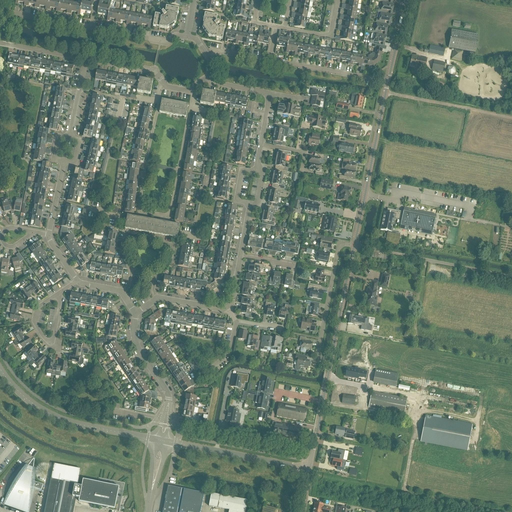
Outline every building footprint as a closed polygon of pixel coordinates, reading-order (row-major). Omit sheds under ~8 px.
[(392,12),(394,4),(385,2),(383,2),(381,9),(378,9),(378,12),(381,13),(385,13),(385,10),(392,12)] [(160,17),(160,16),(160,15),(155,14),(153,27),(157,27),(157,26),(159,27),(159,28),(167,29),(171,27),(176,23),(178,9),(166,7),(165,11),(166,12),(167,12),(166,13),(165,14),(164,14),(163,12),(161,14),(162,15),(162,16),(161,17),(160,17)] [(390,22),(392,15),(385,13),(381,13),(379,20),(376,20),(376,23),(377,23),(383,24),(383,21),(390,22)] [(215,21),(216,21),(217,16),(213,15),(205,14),(202,28),(208,37),(216,38),(217,37),(219,38),(219,39),(223,39),(225,27),(220,26),(219,27),(219,28),(218,27),(217,26),(218,26),(217,25),(219,24),(218,22),(216,24),(216,23),(215,22),(215,21)] [(370,28),(369,32),(375,33),(379,34),(379,31),(387,33),(388,25),(383,24),(377,23),(375,30),(373,30),(373,29),(370,28)] [(478,35),(452,30),(449,48),(475,53),(478,35)] [(385,43),(386,36),(379,34),(375,33),(374,40),(371,39),(370,44),(372,44),(377,45),(378,42),(385,43)] [(380,61),(382,49),(380,49),(381,46),(377,45),(372,44),(371,47),(376,48),(375,53),(373,53),(370,55),(377,64),(380,61)] [(445,48),(430,45),(428,53),(443,56),(445,48)] [(463,52),(454,50),(452,59),(461,61),(463,52)] [(361,64),(373,66),(377,64),(370,55),(368,56),(368,58),(363,57),(362,57),(361,64)] [(427,59),(412,56),(409,67),(424,70),(427,59)] [(445,63),(434,61),(432,70),(443,72),(445,63)] [(138,88),(137,92),(150,95),(153,81),(140,79),(139,79),(138,88)] [(318,91),(312,90),(311,96),(313,96),(311,105),(319,107),(320,99),(324,100),(325,94),(318,93),(318,91)] [(200,104),(207,105),(213,106),(214,102),(216,93),(215,93),(202,91),(200,104)] [(102,97),(92,94),(91,98),(92,99),(92,100),(101,102),(102,102),(103,97),(102,97)] [(353,94),(350,105),(354,106),(354,107),(361,109),(363,98),(356,97),(357,94),(353,94)] [(162,100),(159,113),(161,113),(186,118),(188,105),(175,102),(162,100)] [(152,110),(142,107),(140,113),(151,115),(152,110)] [(99,124),(100,118),(97,118),(87,115),(86,119),(87,120),(87,121),(98,124),(99,124)] [(325,126),(325,125),(326,125),(326,124),(327,122),(326,121),(325,121),(326,120),(322,119),(322,118),(314,117),(309,117),(308,123),(313,124),(312,127),(320,128),(321,125),(325,126)] [(357,128),(357,125),(350,124),(349,128),(351,128),(349,135),(360,137),(361,129),(357,129),(357,128)] [(85,132),(96,134),(97,129),(85,126),(84,130),(85,130),(85,132)] [(288,132),(289,128),(286,128),(281,127),(280,127),(280,130),(276,129),(274,129),(273,135),(284,137),(287,137),(288,131),(288,132)] [(83,133),(82,137),(86,138),(91,139),(92,139),(94,140),(96,134),(85,132),(84,133),(83,133)] [(320,135),(313,134),(313,137),(312,138),(309,137),(308,144),(309,144),(308,147),(314,148),(314,145),(318,146),(320,139),(319,139),(320,135)] [(278,142),(277,145),(285,147),(286,144),(283,143),(284,137),(273,135),(272,141),(273,142),(278,142)] [(338,143),(339,138),(336,137),(331,137),(330,144),(335,145),(335,142),(338,143)] [(341,143),(339,151),(353,154),(354,146),(341,143)] [(284,151),(283,154),(278,153),(276,153),(275,159),(286,161),(287,155),(290,156),(291,152),(284,151)] [(309,163),(310,163),(319,165),(320,158),(323,159),(324,156),(318,154),(317,157),(316,157),(310,156),(309,163)] [(274,166),(276,166),(281,167),(280,170),(288,171),(288,168),(285,167),(286,161),(275,159),(274,166)] [(356,165),(349,163),(349,160),(344,159),(343,162),(342,169),(344,170),(345,170),(346,170),(354,171),(355,171),(356,165)] [(309,170),(316,171),(315,174),(316,174),(323,176),(323,173),(322,172),(322,170),(319,170),(320,165),(319,165),(310,163),(309,170)] [(280,173),(275,172),(273,172),(272,178),(283,180),(284,174),(287,174),(288,171),(280,170),(280,173)] [(346,170),(345,170),(344,177),(340,176),(339,179),(347,180),(348,177),(354,179),(356,172),(355,171),(354,171),(346,170)] [(271,184),(272,184),(277,185),(277,188),(284,190),(285,186),(281,186),(283,180),(272,178),(271,184)] [(321,179),(320,187),(331,189),(332,182),(321,179)] [(79,192),(82,193),(83,188),(80,187),(72,185),(71,186),(70,186),(69,190),(79,192)] [(276,191),(271,190),(270,190),(269,196),(279,198),(280,192),(284,193),(284,190),(277,188),(276,191)] [(338,195),(337,200),(341,201),(341,200),(347,201),(348,197),(349,197),(350,189),(342,188),(340,196),(338,195)] [(227,200),(228,196),(226,195),(227,194),(218,192),(216,192),(215,199),(223,200),(224,199),(227,200)] [(269,203),(273,204),(272,206),(272,207),(278,208),(281,208),(281,205),(278,204),(279,198),(269,196),(267,203),(269,203)] [(8,198),(1,200),(3,207),(0,207),(0,211),(2,214),(4,217),(6,215),(5,212),(11,211),(10,207),(8,198)] [(15,206),(10,207),(11,211),(11,215),(14,214),(15,211),(20,212),(22,199),(16,198),(15,206)] [(477,207),(475,215),(485,217),(486,212),(494,214),(496,206),(488,204),(488,203),(478,201),(478,204),(477,207)] [(306,202),(304,211),(318,214),(320,205),(306,202)] [(65,209),(66,209),(66,211),(74,213),(76,213),(77,212),(78,209),(77,209),(77,208),(66,205),(65,209)] [(265,208),(263,208),(262,214),(273,216),(274,210),(277,211),(278,208),(272,207),(272,206),(271,206),(270,209),(265,208)] [(389,213),(387,213),(384,212),(381,230),(388,232),(388,231),(392,232),(394,220),(402,221),(400,229),(408,231),(420,233),(432,235),(431,236),(432,236),(436,215),(404,209),(403,212),(388,209),(387,209),(390,210),(389,213)] [(267,225),(275,226),(275,223),(272,222),(273,216),(262,214),(261,221),(263,221),(268,222),(267,225)] [(143,218),(127,215),(125,227),(128,228),(128,229),(140,231),(143,218)] [(164,222),(143,218),(140,231),(158,235),(161,235),(164,222)] [(323,225),(322,229),(322,230),(325,231),(334,233),(337,220),(327,218),(326,224),(324,224),(323,225)] [(72,224),(63,222),(63,223),(62,222),(61,227),(62,227),(61,230),(67,231),(68,228),(70,229),(72,224)] [(180,225),(164,222),(161,235),(174,238),(175,236),(177,237),(180,225)] [(71,232),(67,231),(67,234),(60,233),(60,235),(63,240),(62,240),(64,244),(65,243),(66,244),(67,244),(74,239),(75,238),(71,232)] [(401,234),(392,232),(388,231),(388,232),(387,236),(385,235),(385,238),(387,238),(386,242),(398,245),(401,234)] [(311,238),(317,240),(317,241),(321,242),(320,244),(320,247),(324,248),(324,249),(327,249),(330,250),(331,244),(332,242),(328,241),(329,237),(318,235),(312,234),(311,238)] [(257,239),(258,239),(258,236),(250,235),(247,247),(256,248),(257,244),(257,239)] [(76,244),(77,244),(74,239),(67,244),(66,244),(67,246),(66,246),(68,249),(76,244)] [(257,239),(257,244),(256,248),(264,250),(265,244),(266,241),(258,239),(257,239)] [(274,242),(266,241),(265,244),(264,250),(272,251),(274,244),(274,242)] [(274,242),(274,244),(272,251),(281,253),(281,251),(282,244),(283,243),(274,242)] [(283,243),(282,244),(281,251),(290,253),(291,244),(283,242),(283,243)] [(41,246),(38,243),(30,248),(33,253),(40,248),(40,247),(41,246)] [(72,253),(80,248),(77,244),(76,244),(68,249),(71,253),(72,252),(72,253)] [(298,254),(300,245),(291,244),(290,253),(298,254)] [(36,257),(44,252),(42,248),(41,249),(40,248),(33,253),(36,257)] [(80,248),(72,253),(73,254),(72,255),(74,258),(83,253),(80,248)] [(315,255),(316,255),(318,255),(317,261),(328,263),(329,256),(322,254),(323,251),(316,250),(316,251),(315,255)] [(44,252),(36,257),(39,262),(46,257),(46,256),(47,255),(44,252)] [(83,253),(74,258),(77,262),(78,261),(79,262),(86,257),(83,253)] [(16,255),(17,258),(12,260),(13,264),(15,272),(21,271),(19,263),(23,260),(19,254),(16,255)] [(12,260),(11,256),(8,257),(8,260),(3,259),(2,263),(1,272),(7,273),(8,265),(13,264),(12,260)] [(46,257),(39,262),(42,266),(51,261),(48,257),(47,258),(46,257)] [(91,263),(89,262),(86,257),(79,262),(79,263),(78,264),(81,268),(82,267),(84,271),(86,271),(87,265),(90,266),(91,263)] [(51,261),(42,266),(45,271),(53,266),(52,265),(53,264),(51,261)] [(87,265),(86,271),(89,272),(89,273),(93,274),(93,272),(95,273),(96,264),(91,263),(90,266),(87,265)] [(250,266),(249,267),(248,272),(254,273),(259,274),(260,270),(263,270),(264,265),(257,264),(256,267),(250,266)] [(53,266),(45,271),(48,275),(57,270),(54,266),(53,267),(53,266)] [(318,269),(317,275),(314,275),(313,276),(312,279),(313,280),(315,281),(324,283),(325,276),(322,276),(322,275),(323,275),(324,271),(318,269)] [(46,277),(49,281),(51,280),(59,275),(58,273),(59,273),(57,270),(48,275),(46,277)] [(248,275),(246,275),(246,281),(251,282),(256,282),(257,278),(259,279),(260,274),(259,274),(254,273),(253,276),(248,275)] [(281,274),(276,273),(274,274),(273,279),(270,279),(269,285),(274,286),(275,283),(279,283),(281,274)] [(215,280),(214,282),(218,287),(222,284),(223,281),(224,282),(225,277),(224,277),(224,276),(215,274),(214,280),(215,280)] [(55,284),(63,279),(61,275),(60,276),(59,275),(51,280),(55,284)] [(292,276),(287,275),(285,284),(289,285),(288,288),(293,289),(294,283),(291,283),(292,277),(292,276)] [(386,288),(388,279),(382,278),(380,287),(386,288)] [(23,279),(19,282),(22,286),(24,290),(20,293),(26,302),(31,298),(30,296),(33,294),(31,291),(27,286),(23,279)] [(207,282),(202,281),(200,292),(202,292),(201,293),(206,294),(206,293),(209,294),(213,291),(209,285),(207,285),(207,284),(208,283),(207,282)] [(36,282),(32,285),(31,283),(27,286),(31,291),(33,294),(35,292),(37,294),(42,291),(36,282)] [(243,289),(254,291),(254,287),(257,288),(257,283),(256,282),(251,282),(251,284),(245,283),(244,284),(243,289)] [(368,289),(367,292),(368,292),(367,297),(368,297),(367,302),(370,303),(370,305),(376,307),(377,303),(375,302),(376,302),(377,298),(376,297),(375,297),(376,291),(376,290),(377,283),(372,282),(371,289),(368,289)] [(311,292),(310,298),(316,299),(321,300),(322,291),(318,290),(319,286),(308,284),(307,291),(311,292)] [(243,295),(247,296),(247,299),(253,300),(254,300),(255,295),(253,295),(254,291),(243,289),(242,294),(243,295)] [(13,294),(11,297),(14,299),(13,305),(8,304),(7,309),(16,311),(19,311),(19,308),(22,309),(24,303),(18,301),(19,299),(13,294)] [(107,300),(107,299),(103,298),(102,308),(109,309),(109,310),(115,306),(113,303),(112,301),(107,300)] [(241,303),(242,304),(248,306),(247,308),(252,309),(254,310),(254,305),(252,304),(253,300),(247,299),(242,298),(241,303)] [(305,301),(304,305),(310,306),(308,315),(317,317),(319,307),(315,307),(316,303),(305,301)] [(268,316),(273,317),(275,307),(271,307),(271,303),(266,302),(266,303),(265,309),(268,309),(267,315),(268,316)] [(279,318),(284,319),(285,318),(286,312),(289,313),(290,306),(285,305),(284,309),(280,308),(279,318)] [(254,319),(255,314),(252,313),(252,309),(247,308),(242,307),(241,312),(242,314),(247,315),(247,318),(254,319)] [(110,315),(109,320),(120,322),(121,317),(120,317),(121,314),(120,313),(118,311),(117,308),(111,312),(110,315)] [(6,313),(8,314),(7,318),(10,319),(20,322),(21,315),(18,314),(19,311),(16,311),(7,309),(6,313)] [(168,311),(160,310),(159,310),(163,316),(163,317),(164,317),(164,319),(165,319),(165,323),(170,324),(172,311),(169,310),(168,311)] [(147,320),(146,320),(145,325),(154,327),(155,321),(161,318),(157,312),(154,314),(147,319),(147,320)] [(349,315),(347,324),(353,324),(362,326),(361,330),(368,331),(371,331),(372,326),(368,325),(369,319),(349,315)] [(69,317),(67,324),(70,324),(69,327),(73,328),(79,329),(84,330),(85,326),(80,325),(81,320),(69,317)] [(315,332),(316,325),(310,323),(310,320),(303,318),(301,330),(306,330),(306,328),(310,329),(309,331),(315,332)] [(156,327),(154,327),(145,325),(144,331),(145,331),(145,332),(152,342),(157,338),(153,332),(153,331),(155,331),(156,327)] [(22,338),(23,336),(22,334),(25,332),(21,326),(13,332),(11,333),(16,341),(22,338)] [(79,334),(79,329),(73,328),(72,331),(66,330),(65,337),(75,338),(76,333),(79,334)] [(105,342),(109,343),(109,340),(115,341),(116,341),(117,338),(118,333),(107,331),(106,336),(105,342)] [(247,332),(239,331),(238,339),(246,340),(247,332)] [(452,335),(450,343),(451,343),(451,344),(455,345),(455,343),(460,344),(460,346),(463,346),(466,346),(466,344),(472,345),(471,348),(478,349),(478,348),(484,349),(485,341),(452,335)] [(14,342),(16,346),(20,344),(23,348),(31,343),(28,337),(25,339),(23,336),(22,338),(16,341),(14,342)] [(247,347),(255,348),(254,350),(258,351),(259,344),(256,343),(257,337),(249,336),(248,339),(247,339),(247,343),(248,343),(247,347)] [(159,337),(157,338),(152,342),(151,342),(154,347),(163,341),(159,337)] [(260,350),(264,350),(266,351),(267,348),(271,348),(273,338),(266,337),(265,340),(265,343),(261,343),(260,350)] [(279,344),(280,338),(273,337),(273,338),(271,348),(271,350),(275,351),(281,352),(282,345),(279,344)] [(306,352),(306,350),(311,350),(313,343),(306,341),(306,338),(300,337),(299,342),(302,342),(301,349),(301,350),(301,352),(305,353),(306,352)] [(109,340),(109,343),(105,346),(104,349),(107,353),(110,352),(118,346),(115,342),(116,341),(115,341),(109,340)] [(157,352),(166,346),(163,341),(154,347),(157,352)] [(72,342),(71,348),(74,349),(73,352),(76,353),(83,354),(87,355),(88,350),(81,349),(82,344),(72,342)] [(168,344),(166,346),(157,352),(160,356),(171,348),(168,344)] [(33,345),(25,352),(23,354),(27,358),(26,359),(29,362),(37,354),(35,352),(37,349),(33,345)] [(113,356),(121,350),(118,346),(110,352),(113,356)] [(174,353),(171,348),(160,356),(163,360),(172,354),(174,353)] [(121,350),(113,356),(116,361),(124,355),(121,350)] [(73,352),(73,355),(70,355),(69,361),(79,363),(79,364),(80,366),(83,364),(84,360),(83,359),(82,358),(83,354),(76,353),(73,352)] [(39,356),(37,354),(29,362),(28,363),(31,366),(34,364),(37,367),(36,367),(36,368),(36,369),(37,369),(38,369),(39,369),(39,368),(39,367),(39,366),(40,366),(39,366),(46,359),(42,354),(39,356)] [(166,365),(175,359),(172,354),(163,360),(166,365)] [(124,355),(116,361),(119,365),(128,359),(124,355)] [(304,368),(304,367),(308,368),(308,367),(310,367),(311,362),(309,362),(309,361),(302,360),(302,356),(296,355),(295,360),(298,361),(297,366),(295,365),(295,368),(295,370),(297,371),(298,371),(299,371),(300,369),(301,368),(304,368)] [(128,359),(119,365),(122,370),(131,364),(128,359)] [(169,369),(178,363),(175,359),(166,365),(169,369)] [(47,370),(47,374),(51,375),(56,376),(57,367),(57,364),(54,364),(55,361),(48,360),(47,370)] [(57,364),(57,367),(56,376),(60,376),(61,372),(66,373),(67,363),(61,362),(60,364),(57,364)] [(172,374),(181,368),(178,363),(169,369),(172,374)] [(131,364),(122,370),(125,374),(134,368),(131,364)] [(175,378),(186,371),(183,366),(181,368),(172,374),(175,378)] [(128,379),(137,373),(134,368),(125,374),(128,379)] [(347,368),(346,376),(353,378),(354,375),(356,375),(356,377),(359,377),(365,378),(367,372),(360,371),(354,370),(347,368)] [(399,375),(377,370),(374,382),(397,387),(399,375)] [(189,375),(186,371),(175,378),(178,383),(189,375)] [(131,383),(140,377),(137,373),(128,379),(131,383)] [(233,375),(230,387),(240,389),(241,385),(241,382),(245,382),(247,383),(249,376),(239,374),(239,376),(236,376),(233,375)] [(181,387),(192,380),(189,375),(178,383),(181,387)] [(140,377),(131,383),(134,388),(143,382),(140,377)] [(259,382),(257,393),(267,394),(267,393),(269,394),(272,380),(262,378),(261,383),(259,382)] [(193,386),(196,384),(192,380),(181,387),(185,392),(185,391),(188,392),(194,393),(194,392),(194,389),(193,386)] [(143,382),(134,388),(137,392),(146,386),(143,382)] [(146,386),(137,392),(140,397),(144,394),(150,396),(150,395),(151,395),(151,394),(146,386)] [(197,397),(193,396),(194,393),(188,392),(187,395),(186,395),(185,400),(196,402),(197,397)] [(368,407),(404,415),(407,400),(372,392),(368,407)] [(266,396),(267,394),(257,393),(255,403),(257,403),(256,408),(266,410),(268,397),(266,396)] [(139,402),(150,404),(151,399),(151,395),(150,395),(150,396),(144,394),(140,397),(139,402)] [(356,397),(354,396),(343,395),(342,403),(354,405),(356,397)] [(147,409),(148,410),(150,404),(139,402),(138,408),(138,409),(147,410),(147,409)] [(280,404),(277,416),(305,421),(307,409),(280,404)] [(228,417),(227,421),(230,422),(230,425),(236,426),(235,432),(237,432),(238,427),(239,424),(240,418),(237,418),(238,412),(236,411),(236,410),(229,409),(228,414),(228,415),(228,417),(227,417),(228,417)] [(185,420),(192,422),(195,422),(196,414),(193,413),(183,411),(182,416),(185,417),(185,420)] [(426,416),(421,441),(467,451),(472,425),(426,416)] [(282,435),(284,425),(276,423),(273,422),(272,426),(275,427),(274,433),(276,434),(279,434),(282,435)] [(284,425),(282,434),(282,435),(285,435),(297,437),(299,428),(293,427),(291,426),(287,425),(284,425)] [(345,429),(337,427),(335,434),(339,435),(339,437),(342,437),(342,436),(343,436),(344,435),(345,435),(345,437),(354,439),(355,432),(352,431),(353,431),(345,429)] [(406,442),(383,437),(382,445),(395,448),(396,445),(405,447),(406,442)] [(332,450),(331,457),(334,458),(343,460),(345,450),(338,449),(338,452),(332,450)] [(333,458),(332,465),(337,466),(337,469),(344,470),(346,460),(343,460),(334,458),(333,458)] [(52,479),(45,511),(69,511),(73,497),(79,498),(79,502),(115,509),(118,494),(119,487),(83,480),(82,487),(77,486),(80,470),(55,465),(52,479)] [(5,503),(28,511),(31,488),(40,491),(42,486),(31,482),(32,472),(27,469),(5,503)] [(167,485),(166,494),(162,511),(180,511),(185,488),(167,485)] [(200,511),(205,492),(185,488),(180,511),(200,511)] [(217,508),(220,495),(211,494),(209,507),(217,508)] [(245,511),(248,501),(220,495),(217,508),(229,510),(228,511),(245,511)] [(320,504),(315,503),(313,511),(317,511),(328,511),(330,508),(320,505),(320,504)]
